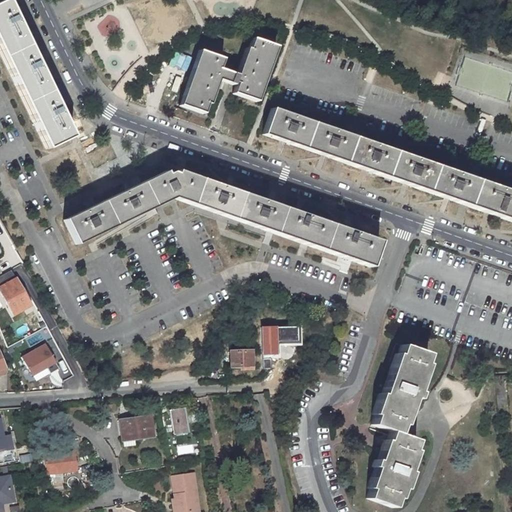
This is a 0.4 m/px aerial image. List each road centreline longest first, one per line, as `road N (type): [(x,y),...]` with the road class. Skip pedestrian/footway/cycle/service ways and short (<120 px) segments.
road 1 (residential): [(41,0),(81,82),(110,111),(408,219)]
road 2 (residential): [(408,219),(361,366),(311,409),(315,476),(329,511)]
road 3 (residential): [(257,384),(34,397)]
road 4 (residential): [(34,397),(104,445),(118,491)]
